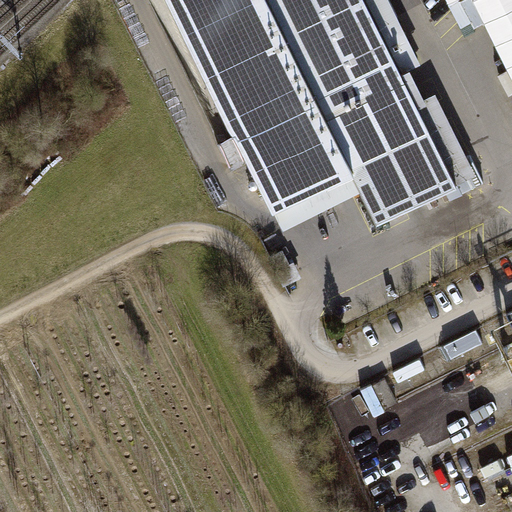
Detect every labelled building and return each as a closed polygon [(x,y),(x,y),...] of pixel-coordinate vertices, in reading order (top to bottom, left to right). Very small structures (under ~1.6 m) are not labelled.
[(170,0),(274,208),(352,170),(362,189),(378,221),(458,182),(417,100),(402,70),(380,25),(399,16),(390,0),(170,0)] [(511,0),(476,0),(511,72),(511,0)] [(421,62),(399,16),(380,25),(402,70),(421,62)] [(417,100),(458,182),(477,172),(436,90),(417,100)] [(283,228),(362,189),(352,170),(274,208),(283,228)] [(386,377),(373,383),(386,407),(398,400),(386,377)]
